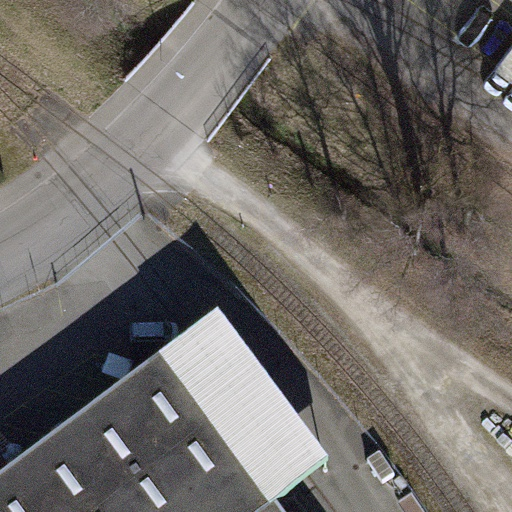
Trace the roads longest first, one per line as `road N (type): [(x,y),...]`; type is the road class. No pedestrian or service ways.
road 1 (residential): [(0,254),(87,196),(126,159),(263,0)]
road 2 (unknown): [(299,0),(511,154)]
